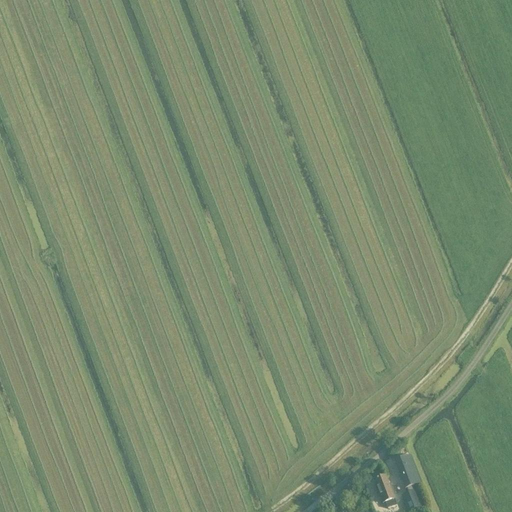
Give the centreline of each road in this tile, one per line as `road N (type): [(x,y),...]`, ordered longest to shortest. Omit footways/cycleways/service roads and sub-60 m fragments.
road 1 (track): [(271,511),(408,401),(511,266)]
road 2 (unclassified): [(308,511),(444,399),(511,305)]
